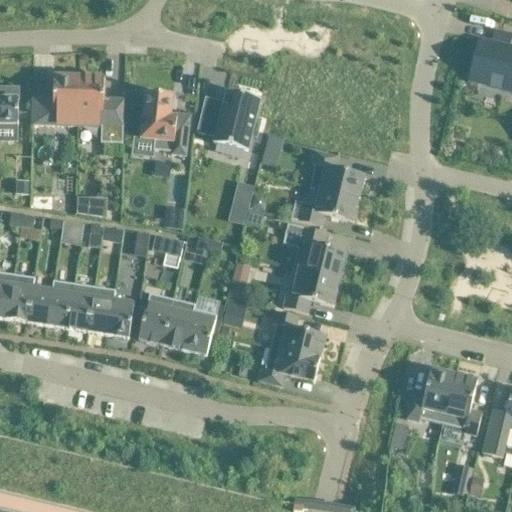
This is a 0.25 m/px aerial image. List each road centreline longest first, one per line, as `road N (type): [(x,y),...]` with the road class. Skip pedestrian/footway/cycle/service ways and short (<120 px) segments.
road 1 (residential): [(340,428),(231,417),(0,363)]
road 2 (residential): [(388,325),(413,270),(422,169)]
road 3 (residential): [(422,169),(419,101),(435,18)]
road 4 (residential): [(0,42),(131,38)]
road 5 (residential): [(388,325),(511,356)]
